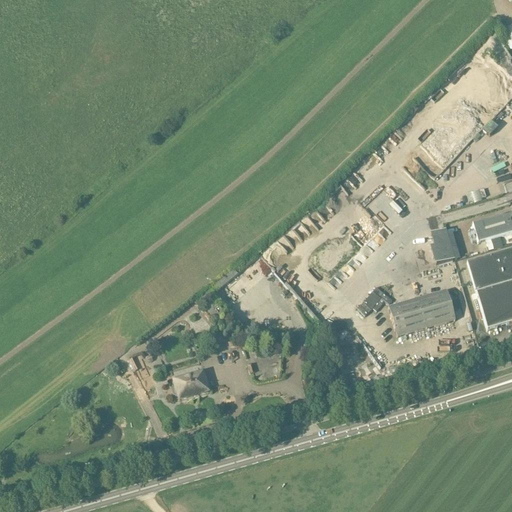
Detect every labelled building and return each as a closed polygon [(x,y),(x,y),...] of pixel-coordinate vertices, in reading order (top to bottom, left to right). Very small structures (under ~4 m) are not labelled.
[(511,26),(503,30),(511,49),(511,26)] [(474,204),(482,202),(480,192),(472,194),(474,204)] [(511,214),(472,226),(478,245),(511,234),(511,217),(511,214)] [(453,261),(444,231),(428,235),(431,247),(428,247),(434,267),(453,261)] [(500,239),(491,241),(494,251),(503,248),(500,239)] [(511,250),(467,264),(476,295),(511,284),(511,250)] [(199,307),(237,275),(233,270),(197,300),(195,302),(199,307)] [(511,284),(476,295),(477,298),(487,332),(511,324),(511,284)] [(362,306),(356,312),(363,320),(370,314),(371,312),(375,315),(383,305),(387,308),(391,304),(375,291),(362,306)] [(446,293),(388,309),(396,339),(455,322),(446,293)] [(199,308),(215,327),(210,330),(212,337),(217,336),(219,336),(218,323),(222,321),(206,302),(205,301),(199,307),(198,307),(199,308)] [(335,324),(329,332),(338,337),(343,329),(335,324)] [(135,372),(137,371),(132,360),(129,361),(135,372)] [(197,375),(195,367),(172,371),(173,379),(197,375)] [(203,374),(173,382),(179,402),(208,393),(203,374)]
